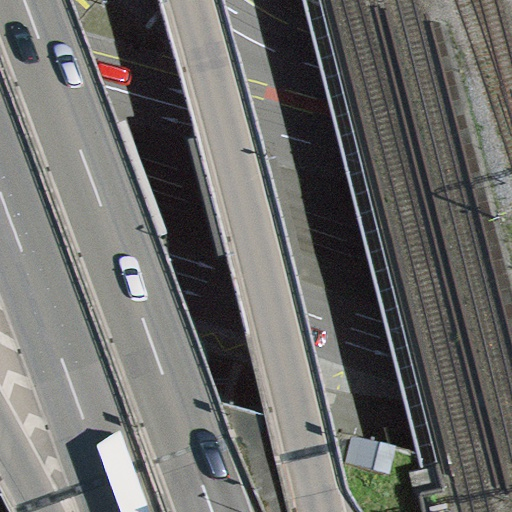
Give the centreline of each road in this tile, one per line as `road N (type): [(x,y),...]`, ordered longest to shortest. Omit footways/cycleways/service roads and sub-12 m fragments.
road 1 (motorway): [(214,511),(26,0)]
road 2 (motorway): [(323,511),(189,0)]
road 3 (primary): [(96,235),(511,368)]
road 4 (motorway): [(0,182),(117,511)]
road 5 (secondary): [(314,103),(0,34)]
road 6 (primary): [(511,145),(314,103)]
road 7 (primary): [(314,103),(185,0)]
